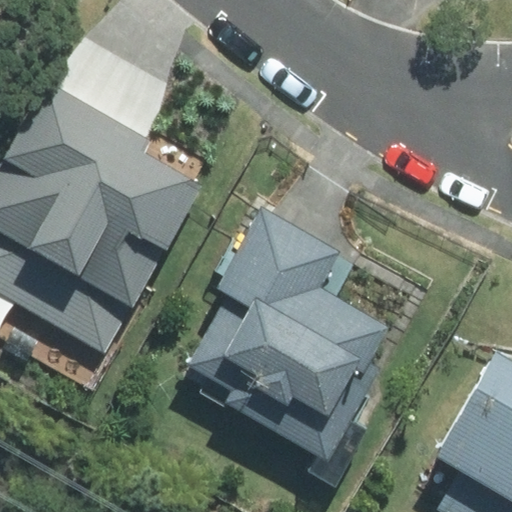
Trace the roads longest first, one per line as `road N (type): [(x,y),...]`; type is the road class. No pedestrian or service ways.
road 1 (residential): [(511,186),(334,62)]
road 2 (residential): [(334,62),(511,87)]
